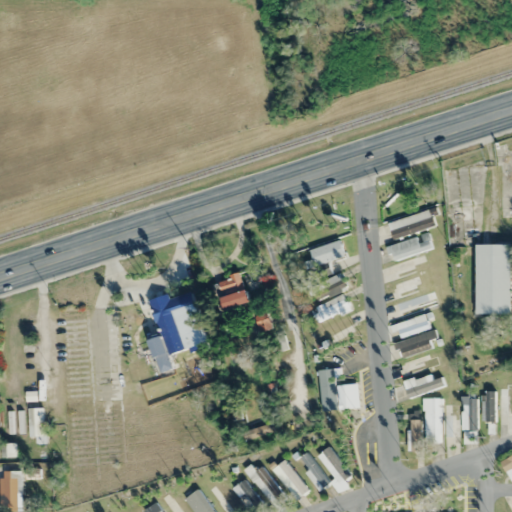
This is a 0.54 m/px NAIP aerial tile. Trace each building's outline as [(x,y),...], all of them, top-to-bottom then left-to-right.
[(387,222),(392,239),(437,225),(432,209),(387,222)] [(432,247),(426,232),(387,248),(392,262),(432,247)] [(331,272),(328,262),(344,257),(339,240),(310,249),(318,276),(331,272)] [(510,314),(510,244),(476,244),(476,314),(510,314)] [(220,293),(242,286),(239,274),(216,281),(220,293)] [(347,286),(340,274),(311,290),(317,302),(347,286)] [(423,290),(418,277),(392,286),(396,299),(423,290)] [(221,296),(224,310),(250,304),(247,290),(221,296)] [(168,294),(149,299),(162,343),(204,330),(192,292),(169,299),(168,294)] [(437,307),(433,292),(394,304),(399,318),(437,307)] [(320,323),(350,308),(343,294),(313,309),(320,323)] [(251,317),(256,334),(271,329),(266,312),(251,317)] [(430,328),(425,315),(394,325),(398,338),(430,328)] [(353,331),(347,319),(319,334),(322,340),(330,335),(333,341),(353,331)] [(395,344),(401,359),(438,345),(432,330),(395,344)] [(136,383),(173,368),(161,341),(125,357),(136,383)] [(322,411),(337,409),(333,369),(318,370),(322,411)] [(406,396),(444,388),(441,378),(432,380),(431,375),(403,381),(406,396)] [(339,385),(339,408),(357,408),(357,385),(339,385)] [(511,386),(498,386),(498,419),(506,419),(506,434),(511,434),(511,386)] [(495,391),(484,391),(484,422),(495,422),(495,391)] [(461,430),(477,430),(477,396),(461,396),(461,430)] [(441,398),(424,398),(424,439),(441,439),(441,398)] [(43,408),(29,408),(29,443),(43,443),(43,408)] [(421,451),(421,411),(409,411),(409,451),(421,451)] [(351,475),(328,447),(317,456),(340,484),(351,475)] [(315,491),(325,487),(311,453),(301,457),(315,491)] [(511,483),(511,482),(511,455),(500,462),(511,483)] [(272,470),(296,499),(308,490),(284,460),(272,470)] [(260,467),(255,471),(250,465),(243,470),(270,503),(282,493),(260,467)] [(17,508),(17,477),(3,477),(3,508),(17,508)] [(255,511),(264,503),(240,481),(231,492),(252,511),(255,511)] [(224,511),(240,511),(220,482),(209,490),(224,511)] [(194,511),(212,511),(197,489),(185,498),(194,511)] [(498,504),(502,511),(511,511),(511,496),(498,504)] [(145,509),(146,511),(162,511),(158,503),(145,509)]
